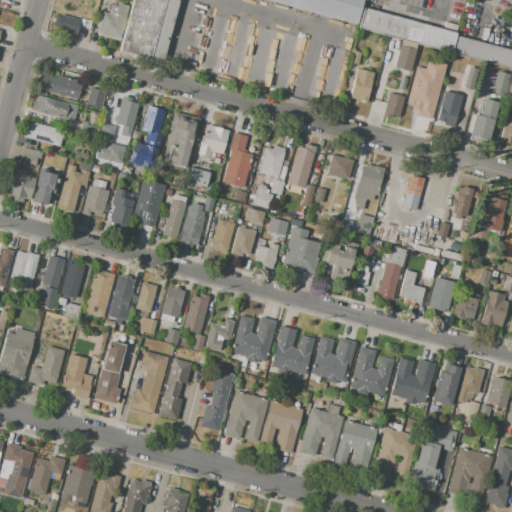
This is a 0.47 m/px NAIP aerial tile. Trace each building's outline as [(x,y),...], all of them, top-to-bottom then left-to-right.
[(119,51),(132,0),(178,0),(163,62),(119,51)] [(356,24),(261,0),(362,0),(360,7),(356,24)] [(118,39),(95,33),(101,11),(108,13),(110,4),(116,5),(117,2),(128,6),(118,39)] [(86,20),(89,5),(97,6),(93,21),(86,20)] [(449,53),(355,28),(356,24),(360,7),(455,32),(454,36),(449,53)] [(59,15),(79,20),(75,35),(55,30),(56,26),(53,25),(56,17),(58,17),(59,15)] [(454,36),(511,50),(511,65),(511,69),(449,53),(454,36)] [(411,71),(394,66),(400,46),(416,50),(411,71)] [(360,52),(356,65),(350,63),(353,51),(360,52)] [(443,64),(425,60),(423,68),(413,66),(404,105),(413,107),(411,115),(430,119),(443,64)] [(367,103),(349,99),(355,68),(374,72),(367,103)] [(495,72),(511,76),(506,96),(490,92),(495,72)] [(46,73),(82,83),(77,100),(41,90),(46,73)] [(467,75),(475,78),(472,90),(463,88),(467,75)] [(399,76),(407,78),(403,90),(396,88),(399,76)] [(90,88),(105,92),(100,108),(85,104),(90,88)] [(444,91),(461,96),(452,125),(435,120),(444,91)] [(388,94),(404,98),(398,121),(382,117),(388,94)] [(37,96),(76,106),(72,121),(30,110),(32,102),(35,103),(37,96)] [(121,96),(130,98),(129,102),(137,104),(129,137),(118,135),(121,123),(115,122),(121,96)] [(487,140),(468,135),(474,114),(478,115),(482,98),(498,103),(487,140)] [(146,106),(164,110),(158,134),(160,134),(155,155),(154,154),(150,169),(128,163),(134,142),(144,145),(147,133),(140,131),(146,106)] [(173,113),(199,120),(194,141),(191,140),(183,170),(165,165),(169,148),(164,147),(173,113)] [(24,127),(29,128),(30,122),(63,130),(59,146),(33,140),(32,143),(21,140),(24,127)] [(504,122),(511,124),(511,151),(505,149),(506,144),(498,143),(504,122)] [(221,155),(228,130),(207,125),(203,140),(200,139),(196,156),(208,159),(210,152),(221,155)] [(85,126),(96,128),(95,134),(84,131),(85,126)] [(232,132),(247,136),(243,152),(251,154),(242,189),(222,183),(230,151),(228,150),(232,132)] [(123,148),(97,142),(94,157),(119,163),(123,148)] [(296,146),(304,148),(305,144),(315,147),(303,190),(286,185),(296,146)] [(272,149),(273,145),(285,148),(277,178),(256,173),(263,147),(272,149)] [(22,147),(18,161),(35,166),(37,159),(39,160),(41,152),(22,147)] [(72,158),(74,150),(88,154),(86,162),(72,158)] [(331,155),(352,160),(347,180),(326,174),(331,155)] [(65,164),(75,167),(74,171),(80,173),(81,170),(77,169),(79,162),(90,164),(84,187),(79,185),(72,212),(56,208),(57,206),(54,205),(58,191),(60,192),(61,188),(59,187),(65,164)] [(361,167),(365,168),(366,165),(384,170),(377,197),(373,196),(371,202),(364,200),(361,211),(356,209),(353,205),(353,199),(361,167)] [(189,167),(209,172),(205,187),(185,182),(189,167)] [(30,202),(45,206),(48,195),(52,196),(57,175),(38,170),(30,202)] [(5,193),(13,195),(11,200),(22,202),(23,198),(29,200),(34,179),(17,174),(16,179),(9,178),(5,193)] [(409,175),(424,179),(415,212),(401,208),(405,194),(401,193),(402,186),(406,187),(409,175)] [(92,179),(105,182),(103,190),(90,187),(92,179)] [(272,179),(283,182),(280,195),(269,192),(272,179)] [(141,180),(162,185),(157,207),(151,206),(147,219),(132,215),(141,180)] [(256,186),(259,184),(264,185),(265,188),(264,193),(271,195),(268,209),(252,205),(256,186)] [(87,186),(107,192),(101,216),(89,213),(88,216),(79,214),(87,186)] [(306,186),(314,188),(309,206),(302,204),(306,186)] [(465,217),(460,216),(459,219),(453,217),(454,214),(451,213),(453,206),(450,205),(451,199),(454,199),(457,187),(462,188),(462,187),(472,189),(465,217)] [(114,188),(124,190),(122,198),(133,200),(126,227),(115,224),(117,217),(110,215),(112,207),(109,206),(114,188)] [(316,189),(312,202),(321,205),(324,192),(316,189)] [(234,200),(237,190),(246,193),(243,203),(234,200)] [(202,196),(214,199),(210,213),(198,210),(202,196)] [(489,197),(505,201),(500,220),(501,220),(499,233),(481,229),(489,197)] [(170,199),(184,202),(176,237),(162,234),(170,199)] [(365,202),(376,205),(372,217),(362,214),(365,202)] [(247,208),(264,212),(261,225),(249,222),(249,221),(243,220),(247,208)] [(185,213),(203,218),(196,246),(192,245),(191,248),(182,246),(183,241),(179,240),(185,213)] [(359,215),(372,219),(367,237),(354,233),(359,215)] [(269,218),(287,222),(283,235),(266,231),(269,218)] [(511,218),(511,244),(501,241),(504,229),(511,231),(511,227),(511,222),(511,218)] [(217,219),(233,223),(225,252),(209,248),(217,219)] [(289,219),(301,222),(300,227),(288,224),(289,219)] [(440,222),(449,225),(445,238),(437,236),(440,222)] [(340,223),(349,226),(347,231),(339,229),(340,223)] [(236,227),(253,231),(247,254),(240,253),(239,256),(229,253),(236,227)] [(307,231),(305,239),(318,243),(314,257),(317,258),(313,274),(302,271),(301,273),(293,271),(294,268),(282,264),(291,227),(307,231)] [(325,242),(353,250),(345,281),(335,278),(335,282),(327,280),(331,264),(320,262),(325,242)] [(257,245),(267,248),(269,243),(277,245),(271,269),(258,266),(259,261),(253,260),(257,245)] [(361,246),(371,248),(365,272),(368,272),(365,286),(354,283),(357,270),(355,270),(361,246)] [(384,263),(388,264),(392,246),(405,250),(401,268),(399,268),(391,301),(376,297),(384,263)] [(420,247),(440,252),(439,257),(418,251),(420,247)] [(0,253),(1,249),(12,251),(2,288),(0,287),(0,253)] [(16,251),(24,253),(25,252),(37,255),(29,286),(22,284),(23,281),(10,278),(16,251)] [(48,256),(63,260),(55,289),(40,285),(48,256)] [(58,294),(74,298),(82,267),(66,263),(58,294)] [(427,263),(435,265),(431,281),(423,279),(427,263)] [(452,266),(461,268),(457,281),(449,279),(452,266)] [(93,270),(113,275),(102,317),(82,311),(93,270)] [(478,283),(481,270),(490,272),(487,285),(478,283)] [(405,271),(414,273),(411,285),(423,288),(419,305),(414,304),(413,307),(402,304),(404,298),(398,297),(405,271)] [(117,276),(122,277),(122,275),(129,277),(129,280),(133,281),(126,309),(110,305),(117,276)] [(511,291),(502,289),(506,276),(511,277),(511,291)] [(434,277),(453,282),(445,313),(427,308),(434,277)] [(141,283),(155,286),(148,313),(134,310),(141,283)] [(167,287),(183,292),(176,319),(159,314),(167,287)] [(457,287),(463,288),(463,291),(468,292),(466,299),(470,300),(472,294),(479,295),(473,321),(452,316),(456,299),(454,299),(457,287)] [(43,288),(56,291),(51,310),(38,307),(43,288)] [(487,291),(503,295),(501,301),(506,302),(500,329),(480,324),(482,317),(481,317),(487,291)] [(190,296),(198,298),(199,295),(208,297),(198,334),(181,330),(190,296)] [(66,303),(79,307),(76,319),(63,316),(66,303)] [(260,318),(276,322),(265,362),(256,360),(255,364),(244,361),(245,357),(230,353),(240,317),(254,320),(250,333),(255,335),(260,318)] [(140,318),(154,321),(150,335),(137,332),(140,318)] [(210,325),(217,327),(219,323),(222,324),(223,320),(233,322),(227,342),(222,340),(218,353),(203,349),(210,325)] [(279,327),(295,331),(291,348),(296,349),(299,335),(312,339),(303,376),(288,372),(287,375),(278,372),(279,369),(269,367),(279,327)] [(0,352),(2,344),(5,332),(14,334),(16,328),(24,330),(33,332),(34,332),(22,379),(0,373),(0,352)] [(167,329),(179,332),(176,345),(158,340),(161,331),(166,333),(167,329)] [(194,334),(204,337),(200,352),(190,349),(194,334)] [(339,339),(354,343),(344,382),(334,380),(333,384),(325,382),(326,378),(310,374),(320,337),(333,341),(330,354),(335,356),(339,339)] [(106,341),(127,346),(123,362),(118,361),(115,373),(118,373),(114,388),(119,390),(115,405),(91,399),(106,341)] [(26,382),(30,366),(40,369),(46,347),(62,351),(54,384),(41,381),(40,386),(26,382)] [(359,347),(375,351),(370,368),(376,370),(380,356),(393,359),(383,397),(366,392),(365,396),(355,394),(356,389),(348,387),(359,347)] [(142,352),(167,358),(152,415),(127,409),(131,394),(134,395),(135,390),(139,391),(144,371),(140,370),(141,366),(139,365),(142,352)] [(68,355),(85,359),(81,375),(91,378),(85,400),(70,396),(71,390),(59,387),(68,355)] [(419,360),(434,364),(424,403),(389,394),(399,358),(412,361),(408,375),(415,376),(419,360)] [(172,359),(190,364),(184,385),(180,383),(175,399),(180,400),(174,420),(156,415),(172,359)] [(447,365),(460,369),(449,406),(431,401),(439,371),(445,373),(447,365)] [(464,367),(472,369),(472,367),(482,370),(476,395),(467,392),(464,404),(455,402),(464,367)] [(213,370),(232,375),(217,432),(198,427),(203,406),(208,407),(212,392),(207,391),(213,370)] [(494,377),(511,382),(503,409),(486,404),(494,377)] [(263,391),(254,388),(256,382),(264,385),(263,391)] [(234,392),(266,400),(256,442),(244,439),(248,422),(242,421),(237,440),(222,436),(234,392)] [(320,395),(330,398),(328,404),(318,402),(320,395)] [(268,401),(301,410),(290,455),(274,451),(279,430),(274,429),(270,444),(258,441),(268,401)] [(470,402),(478,405),(473,423),(465,421),(470,402)] [(336,414),(326,411),(328,404),(338,407),(336,414)] [(489,407),(485,422),(477,419),(482,404),(489,407)] [(360,416),(352,414),(355,406),(363,408),(360,416)] [(309,409),(342,417),(330,460),(319,457),(324,439),(318,438),(313,457),(298,453),(309,409)] [(373,413),(371,420),(365,418),(367,411),(373,413)] [(343,421),(376,430),(365,473),(348,469),(353,451),(347,449),(343,466),(332,463),(343,421)] [(425,425),(455,433),(450,453),(436,449),(431,468),(438,470),(433,492),(407,486),(412,465),(414,466),(425,425)] [(384,428),(416,437),(405,479),(394,476),(397,462),(392,461),(388,477),(372,472),(384,428)] [(0,462),(4,447),(30,454),(23,481),(11,478),(10,482),(0,479),(0,462)] [(502,508),(508,488),(503,487),(507,471),(511,472),(511,451),(497,448),(482,503),(502,508)] [(458,449),(486,456),(479,481),(469,478),(464,497),(447,493),(458,449)] [(36,459),(47,462),(49,457),(63,461),(59,476),(50,473),(44,496),(27,492),(36,459)] [(75,504),(81,485),(89,487),(93,473),(68,466),(59,500),(75,504)] [(87,511),(97,472),(119,478),(116,491),(113,490),(111,496),(109,496),(107,503),(110,504),(108,511),(87,511)] [(120,511),(129,480),(139,482),(139,480),(149,483),(144,505),(139,504),(137,511),(120,511)] [(168,488),(177,490),(177,492),(187,495),(182,511),(166,511),(167,511),(162,510),(168,488)] [(189,511),(193,497),(210,502),(207,511),(189,511)]
